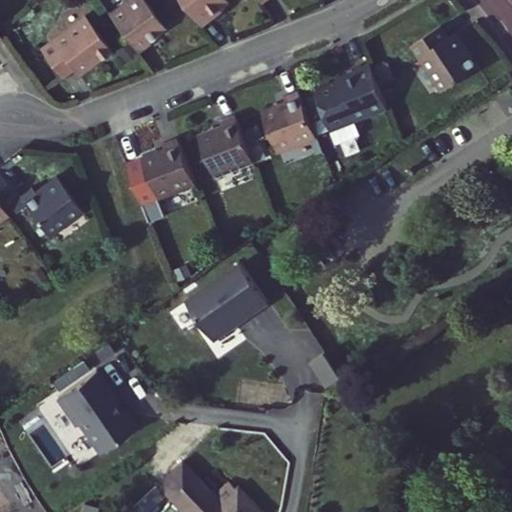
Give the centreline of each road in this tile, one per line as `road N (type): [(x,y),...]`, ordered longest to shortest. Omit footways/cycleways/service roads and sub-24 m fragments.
road 1 (residential): [(373,0),(75,119),(0,117)]
road 2 (residential): [(286,511),(299,457),(293,438),(273,421),(177,412)]
road 3 (unknown): [(299,457),(305,391),(265,325)]
